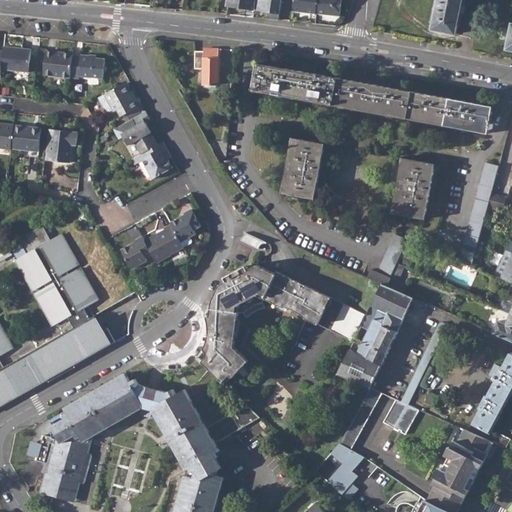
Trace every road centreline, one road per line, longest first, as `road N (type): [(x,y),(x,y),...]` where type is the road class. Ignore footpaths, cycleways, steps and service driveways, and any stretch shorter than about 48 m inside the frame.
road 1 (residential): [(0,427),(171,327),(190,307),(223,227),(197,172)]
road 2 (residential): [(197,172),(113,218),(104,215),(84,186),(83,116),(15,105)]
road 3 (tertiary): [(350,45),(134,18)]
road 4 (residential): [(197,172),(135,59),(134,18)]
road 5 (tertiary): [(511,74),(350,45)]
road 6 (tertiary): [(134,18),(0,4)]
